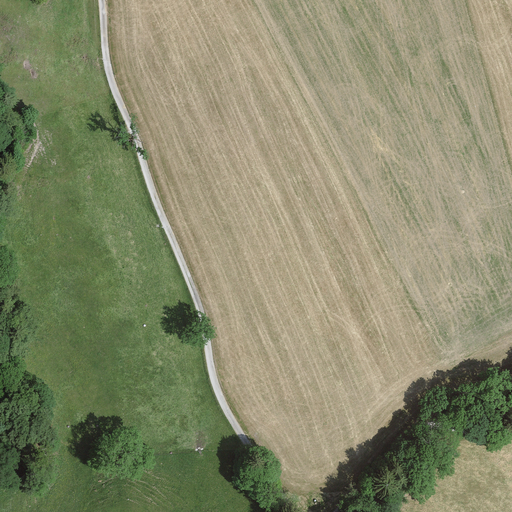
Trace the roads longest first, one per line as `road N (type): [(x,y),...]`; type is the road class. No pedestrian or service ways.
road 1 (track): [(103,0),(106,64),(201,311),(214,390),(289,511)]
road 2 (track): [(333,511),(420,428),(511,432)]
